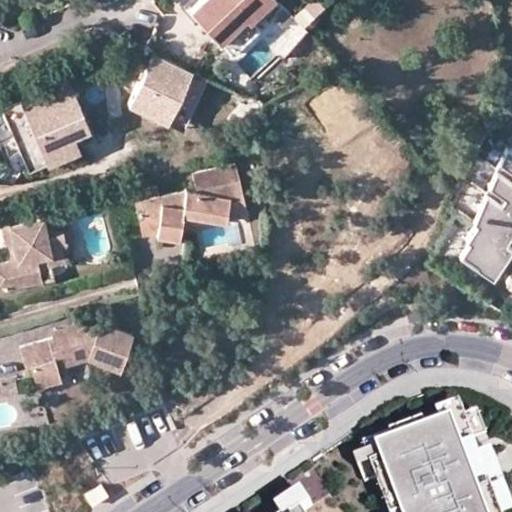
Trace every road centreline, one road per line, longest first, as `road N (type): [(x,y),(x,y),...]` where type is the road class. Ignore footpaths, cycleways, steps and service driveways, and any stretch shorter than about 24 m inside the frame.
road 1 (residential): [(511,356),(458,345),(396,353),(150,511)]
road 2 (residential): [(130,0),(0,43)]
